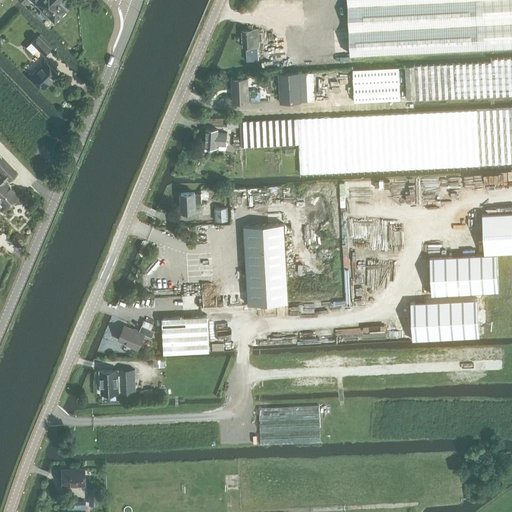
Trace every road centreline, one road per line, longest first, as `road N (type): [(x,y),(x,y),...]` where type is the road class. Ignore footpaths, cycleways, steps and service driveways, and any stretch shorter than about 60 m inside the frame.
road 1 (tertiary): [(10,511),(221,0)]
road 2 (secondary): [(0,329),(136,0)]
